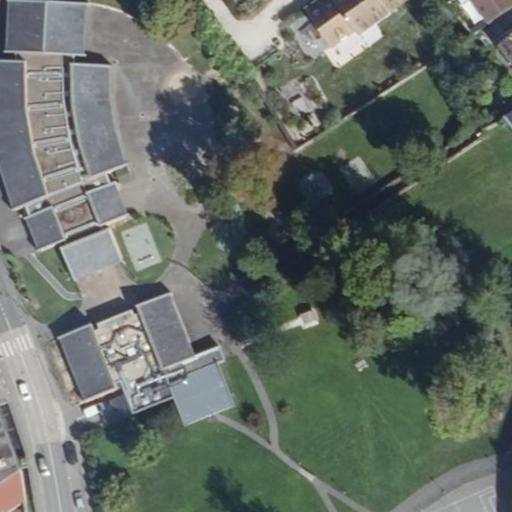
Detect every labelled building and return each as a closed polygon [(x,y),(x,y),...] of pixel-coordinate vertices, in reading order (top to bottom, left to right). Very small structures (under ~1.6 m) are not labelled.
[(126,167),(113,131),(110,109),(108,67),(75,64),(75,56),(82,56),(84,4),(10,0),(7,54),(16,54),(16,62),(0,61),(0,162),(15,211),(25,207),(29,217),(24,219),(38,252),(67,242),(68,246),(61,249),(75,281),(93,274),(90,268),(104,262),(106,268),(124,261),(111,229),(104,232),(102,227),(89,194),(112,184),(108,174),(126,167)] [(385,13),(403,0),(332,0),(331,1),(330,0),(317,0),(303,10),(329,48),(352,32),(356,36),(387,16),(385,13)] [(511,8),(511,1),(511,0),(471,0),(489,26),(511,8)] [(511,37),(499,48),(511,65),(511,37)] [(130,216),(116,182),(112,184),(89,194),(102,227),(130,216)] [(93,274),(106,268),(104,262),(90,268),(93,274)] [(81,386),(180,321),(169,294),(137,306),(139,313),(135,315),(133,311),(99,323),(100,329),(94,331),(93,324),(62,337),(81,386)] [(120,376),(185,334),(180,321),(81,386),(86,398),(115,380),(120,376)] [(196,359),(185,334),(120,376),(127,398),(163,384),(157,368),(161,366),(162,371),(165,371),(176,401),(186,427),(215,415),(237,406),(222,363),(219,364),(214,352),(196,359)] [(87,402),(118,390),(115,380),(86,398),(87,402)] [(20,473),(0,418),(0,484),(18,475),(20,473)] [(12,511),(25,504),(21,478),(19,482),(18,475),(0,484),(0,504),(4,511),(5,511),(12,511)]
